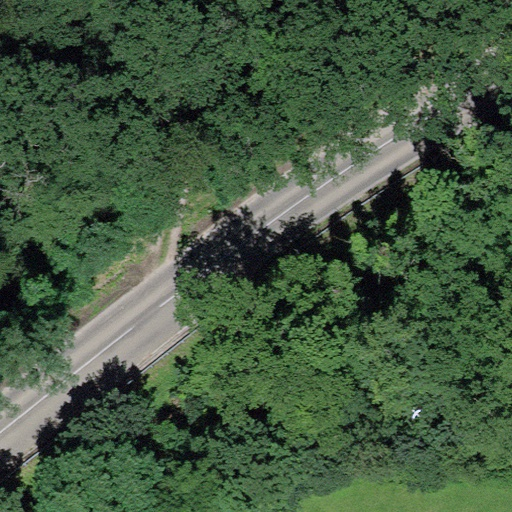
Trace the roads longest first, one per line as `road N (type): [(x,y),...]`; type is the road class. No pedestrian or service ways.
road 1 (secondary): [(0,433),(158,309),(511,90)]
road 2 (track): [(203,0),(201,123),(158,309)]
